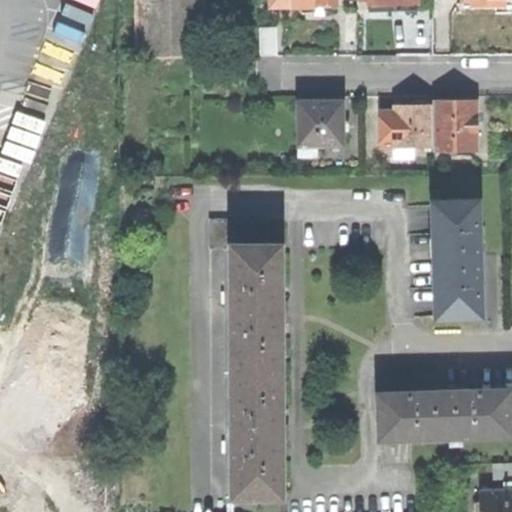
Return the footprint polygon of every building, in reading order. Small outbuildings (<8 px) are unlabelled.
[(138,0),(138,56),(198,56),(197,0),(138,0)] [(416,55),(433,55),(433,18),(416,18),(416,55)] [(257,56),(274,56),(273,29),(256,29),(257,56)] [(316,146),(342,145),(342,101),(318,102),(297,102),(298,146),(300,146),(316,146)] [(363,129),(378,128),(378,101),(362,102),(363,129)] [(410,147),(432,147),(431,105),(427,105),(427,101),(417,101),(412,101),(412,106),(394,106),(395,147),(410,147)] [(455,101),(431,101),(431,105),(432,147),(432,150),(476,150),(475,131),(477,131),(477,118),(475,118),(475,101),(455,101)] [(316,157),(316,146),(300,146),(300,157),(316,157)] [(436,317),(480,316),(480,307),(477,202),(433,204),(436,317)] [(209,247),(224,247),(267,247),(267,219),(209,219),(209,247)] [(224,247),(224,372),(278,372),(278,317),(278,247),(267,247),(224,247)] [(224,497),(278,497),(278,430),(278,372),(224,372),(224,497)] [(511,435),(509,391),(448,393),(378,395),(379,439),(511,435)] [(493,480),(511,479),(511,463),(493,464),(493,480)] [(511,511),(511,483),(507,483),(508,492),(478,493),(478,511),(511,511)]
